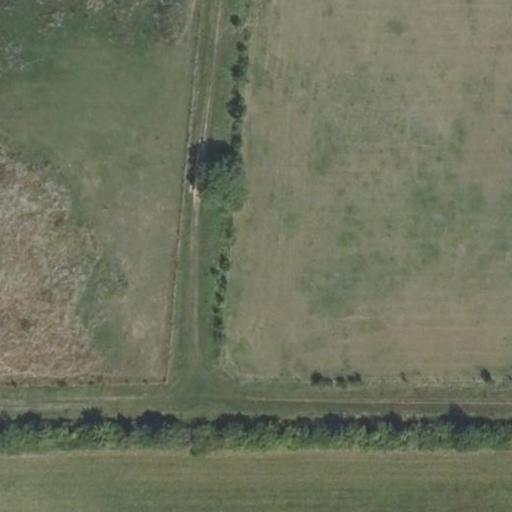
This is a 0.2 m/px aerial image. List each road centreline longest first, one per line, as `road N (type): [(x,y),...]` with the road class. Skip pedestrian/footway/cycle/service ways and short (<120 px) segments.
road 1 (track): [(219,0),(190,297),(196,366),(168,401),(0,400)]
road 2 (track): [(168,401),(511,402)]
